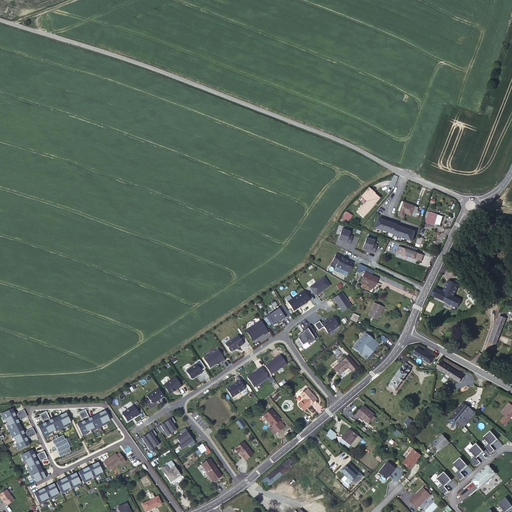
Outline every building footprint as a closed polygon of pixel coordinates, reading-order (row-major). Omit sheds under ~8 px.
[(368,188),(361,196),(366,201),(364,204),(357,211),(363,216),(379,198),(374,194),(375,193),(368,188)] [(418,207),(403,202),(400,211),(405,213),(415,217),(418,207)] [(352,215),(346,211),(340,220),(346,224),(352,215)] [(437,214),(429,212),(427,218),(426,222),(433,224),(437,214)] [(398,223),(378,217),(375,228),(394,234),(397,224),(398,223)] [(416,230),(397,224),(394,234),(393,236),(412,242),(416,230)] [(343,230),(339,240),(343,241),(346,242),(346,243),(350,244),(353,237),(349,236),(350,232),(343,230)] [(367,238),(363,249),(367,250),(371,251),(370,252),(374,253),(377,246),(373,244),(375,241),(367,238)] [(423,255),(399,247),(396,253),(420,261),(423,255)] [(342,257),(336,254),(332,262),(337,264),(336,267),(349,273),(354,263),(343,258),(342,258),(342,257)] [(360,264),(356,271),(360,273),(361,271),(362,271),(363,270),(365,271),(366,267),(360,264)] [(377,278),(365,272),(360,282),(373,288),(377,278)] [(324,276),(309,287),(314,294),(316,294),(320,292),(320,291),(321,290),(321,291),(330,285),(324,276)] [(458,287),(448,282),(443,292),(435,288),(432,296),(457,308),(460,301),(453,297),(458,287)] [(303,290),(287,302),(293,310),(309,299),(303,290)] [(342,292),(333,298),(335,302),(336,302),(343,312),(351,306),(342,292)] [(474,304),(478,301),(471,292),(467,295),(474,304)] [(383,307),(374,303),(368,315),(377,319),(383,307)] [(279,308),(266,317),(271,325),(273,325),(280,321),(280,320),(281,319),(282,320),(285,317),(279,308)] [(359,316),(353,313),(350,319),(356,322),(359,316)] [(319,321),(314,324),(318,331),(323,327),(328,333),(339,326),(333,316),(329,319),(322,324),(322,325),(319,321)] [(496,345),(506,319),(499,316),(488,342),(496,345)] [(260,321),(246,331),(253,341),(259,337),(259,336),(260,336),(264,334),(264,335),(268,332),(260,321)] [(314,332),(310,325),(306,327),(307,328),(303,331),(304,331),(298,335),(298,338),(303,345),(307,342),(308,344),(315,339),(311,334),(314,332)] [(373,340),(365,333),(353,347),(361,354),(373,340)] [(238,335),(225,344),(230,352),(232,352),(235,350),(234,349),(236,348),(237,349),(244,344),(238,335)] [(424,352),(417,347),(413,353),(430,364),(434,358),(430,356),(433,352),(426,348),(424,352)] [(221,362),(225,360),(217,349),(213,352),(207,356),(203,358),(210,368),(215,364),(218,364),(221,362)] [(272,361),(265,366),(271,375),(286,364),(280,355),(272,360),(272,361)] [(357,367),(348,356),(333,369),(339,375),(348,367),(351,371),(357,367)] [(441,363),(437,368),(459,383),(463,377),(441,363)] [(196,364),(186,371),(191,379),(193,379),(202,373),(196,364)] [(403,366),(389,385),(396,390),(410,371),(403,366)] [(253,373),(247,377),(254,387),(268,377),(261,367),(255,371),(255,372),(253,374),(253,373)] [(175,378),(163,385),(169,393),(171,394),(181,387),(175,378)] [(236,382),(226,389),(232,397),(245,388),(240,380),(237,383),(236,382)] [(159,389),(147,397),(151,403),(153,404),(158,400),(158,401),(164,397),(159,389)] [(317,399),(308,389),(300,396),(309,406),(317,399)] [(459,424),(464,427),(476,413),(463,403),(448,421),(456,427),(459,424)] [(505,416),(500,421),(505,425),(511,418),(511,417),(511,405),(509,403),(501,413),(505,416)] [(133,405),(121,413),(127,421),(135,416),(136,417),(139,414),(133,405)] [(364,406),(357,414),(368,423),(374,415),(364,406)] [(14,412),(12,408),(1,413),(4,419),(6,418),(9,425),(7,426),(12,437),(14,436),(18,443),(16,444),(18,450),(29,444),(27,440),(25,437),(23,433),(22,430),(23,430),(19,421),(18,422),(17,419),(15,415),(13,413),(14,412)] [(20,419),(27,416),(23,409),(17,413),(17,414),(15,415),(17,419),(19,418),(20,419)] [(85,409),(78,412),(82,419),(88,415),(85,409)] [(279,420),(270,409),(264,415),(272,425),(269,428),(274,434),(283,426),(278,420),(279,420)] [(46,411),(39,414),(42,421),(49,417),(46,411)] [(82,422),(77,424),(82,435),(88,432),(87,430),(94,427),(95,429),(107,423),(106,421),(110,419),(106,411),(100,414),(99,413),(91,417),(91,418),(82,422)] [(42,423),(38,426),(43,437),(49,434),(48,432),(55,429),(56,431),(68,425),(67,423),(71,421),(67,413),(61,416),(60,415),(52,419),(52,420),(43,424),(42,423)] [(175,422),(172,416),(168,419),(169,419),(160,425),(156,427),(160,433),(163,430),(167,436),(176,429),(172,424),(175,422)] [(236,421),(241,428),(246,425),(241,418),(236,421)] [(190,447),(196,443),(194,440),(193,440),(187,432),(188,431),(185,427),(179,431),(182,435),(177,438),(180,443),(178,444),(181,449),(188,444),(190,447)] [(28,437),(35,434),(32,428),(25,431),(26,432),(23,433),(25,437),(28,436),(28,437)] [(141,438),(138,440),(142,446),(145,443),(151,451),(160,444),(154,437),(157,435),(153,429),(150,432),(142,438),(141,438)] [(331,429),(326,435),(332,440),(333,440),(337,443),(339,440),(337,435),(337,434),(331,429)] [(342,438),(350,445),(358,436),(350,429),(342,438)] [(499,439),(491,430),(484,437),(489,442),(485,446),(492,453),(495,450),(491,445),(499,439)] [(398,440),(403,433),(401,431),(395,438),(396,439),(397,438),(398,440)] [(71,451),(63,435),(58,437),(57,434),(54,436),(55,438),(52,440),(55,446),(51,448),(52,451),(56,450),(59,456),(71,451)] [(439,452),(450,443),(443,435),(432,443),(439,452)] [(358,436),(350,445),(354,448),(361,439),(358,436)] [(253,454),(243,442),(235,448),(245,460),(253,454)] [(201,453),(207,449),(202,443),(197,447),(201,453)] [(484,451),(477,443),(470,449),(475,455),(471,458),(478,465),(481,462),(477,458),(484,451)] [(31,449),(20,454),(23,460),(25,459),(29,466),(27,467),(32,479),(34,478),(36,482),(44,478),(41,472),(42,471),(38,463),(37,463),(33,454),(34,454),(31,449)] [(414,450),(405,460),(413,466),(416,463),(415,463),(421,455),(414,450)] [(43,451),(36,454),(40,460),(46,457),(43,451)] [(154,464),(166,457),(164,452),(151,459),(154,464)] [(125,461),(120,453),(117,455),(116,454),(104,462),(109,470),(121,462),(122,464),(125,461)] [(380,453),(376,458),(381,462),(385,457),(380,453)] [(210,457),(201,463),(207,473),(208,472),(209,474),(208,475),(212,481),(221,475),(210,457)] [(469,466),(461,457),(454,463),(459,469),(455,472),(462,480),(465,477),(461,472),(469,466)] [(289,459),(263,480),(267,486),(293,464),(289,459)] [(379,473),(387,479),(390,476),(389,475),(391,473),(391,474),(396,468),(388,462),(379,473)] [(83,470),(78,472),(84,483),(91,480),(90,478),(93,476),(94,478),(101,475),(100,473),(103,471),(99,463),(93,466),(93,465),(88,467),(89,468),(83,470)] [(355,484),(363,476),(350,463),(349,463),(342,470),(355,484)] [(180,475),(174,466),(164,473),(170,482),(180,475)] [(489,466),(472,481),(479,489),(496,473),(489,466)] [(449,491),(445,486),(452,480),(445,471),(438,477),(443,483),(439,487),(446,494),(449,491)] [(61,480),(56,482),(62,494),(69,490),(68,488),(71,487),(72,489),(78,485),(77,484),(81,482),(77,473),(71,476),(66,478),(67,478),(61,481),(61,480)] [(39,491),(34,493),(40,504),(46,501),(45,499),(49,498),(49,500),(56,496),(55,494),(59,493),(55,484),(49,487),(48,486),(44,488),(45,489),(39,492),(39,491)] [(423,488),(413,498),(412,497),(409,500),(417,508),(430,495),(429,494),(431,492),(426,487),(424,489),(423,488)] [(6,490),(0,494),(0,497),(4,502),(5,502),(7,505),(13,501),(6,490)] [(505,511),(511,506),(511,505),(506,498),(498,503),(503,509),(499,511),(505,511)] [(152,499),(142,504),(145,511),(156,506),(152,499)]
